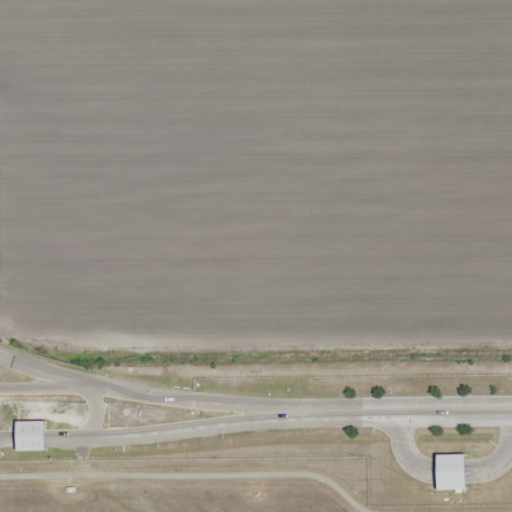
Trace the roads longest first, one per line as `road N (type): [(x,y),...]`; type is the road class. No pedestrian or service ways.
road 1 (tertiary): [(0,437),(96,438),(363,409)]
road 2 (tertiary): [(363,409),(98,382),(0,387)]
road 3 (residential): [(363,409),(511,407)]
